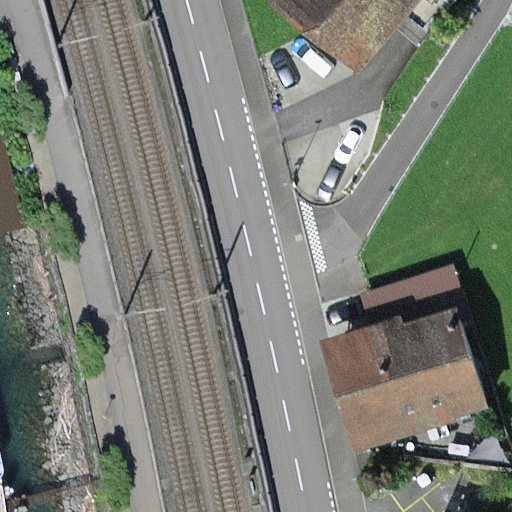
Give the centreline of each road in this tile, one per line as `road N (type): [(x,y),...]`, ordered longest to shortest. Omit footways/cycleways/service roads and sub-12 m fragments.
road 1 (residential): [(15,0),(49,97),(146,511)]
road 2 (residential): [(252,261),(322,242),(347,225),(500,0)]
road 3 (primary): [(186,0),(252,261)]
road 4 (primary): [(252,261),(305,511)]
